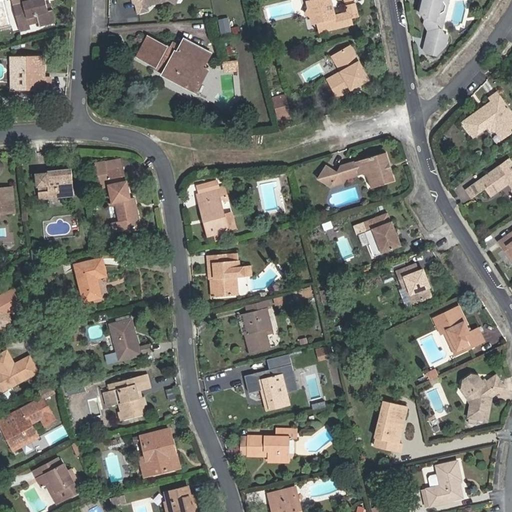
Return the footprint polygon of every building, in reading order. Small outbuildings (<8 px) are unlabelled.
[(47,10),(46,5),(44,0),(26,0),(27,1),(13,5),(18,26),(28,23),(37,21),(38,27),(55,23),(52,10),(47,10)] [(153,0),(135,0),(138,9),(147,7),(146,2),(153,0)] [(311,0),(312,1),(307,2),(309,9),(305,14),(310,16),(312,24),(317,22),(319,32),(351,24),(349,18),(359,16),(356,3),(347,5),(348,13),(335,16),(331,0),(345,0),(346,2),(352,0),(311,0)] [(447,0),(421,0),(417,16),(422,17),(424,24),(423,28),(428,34),(424,49),(427,53),(437,56),(445,48),(448,36),(445,32),(438,24),(440,17),(445,14),(447,1),(447,0)] [(445,32),(451,0),(447,0),(447,1),(445,14),(440,17),(438,24),(445,32)] [(221,34),(229,32),(227,23),(219,25),(221,34)] [(201,68),(209,53),(183,39),(178,48),(171,44),(168,49),(147,37),(137,56),(155,66),(157,63),(166,67),(162,74),(193,92),(205,70),(201,68)] [(343,76),(330,83),(338,97),(369,80),(350,46),(336,55),(344,70),(341,72),(343,76)] [(332,56),(341,72),(344,70),(336,55),(332,56)] [(39,66),(43,66),(44,57),(11,57),(11,78),(17,78),(17,88),(36,89),(36,97),(50,97),(50,78),(43,78),(40,78),(39,66)] [(327,79),(330,83),(343,76),(341,72),(327,79)] [(475,139),(492,126),(503,128),(510,137),(511,136),(511,104),(502,91),(494,97),(495,99),(490,103),(492,105),(485,110),(484,108),(464,122),(475,139)] [(286,98),(273,102),(276,115),(289,112),(286,98)] [(503,128),(492,126),(496,131),(500,132),(506,140),(510,137),(503,128)] [(355,169),(356,174),(359,173),(367,176),(370,188),(394,180),(391,171),(388,169),(386,164),(388,161),(386,152),(340,165),(334,173),(323,165),(315,178),(327,186),(334,176),(355,169)] [(508,179),(510,181),(511,183),(511,159),(469,190),(474,198),(489,188),(493,194),(507,184),(505,181),(508,179)] [(123,218),(125,231),(139,228),(133,198),(129,199),(126,182),(124,182),(122,175),(124,175),(123,166),(105,169),(108,184),(107,184),(110,204),(113,204),(116,220),(123,218)] [(38,198),(73,195),(71,169),(46,171),(46,174),(36,175),(38,198)] [(345,178),(356,174),(355,169),(334,176),(327,186),(339,183),(345,178)] [(208,225),(205,226),(207,236),(228,230),(224,216),(219,198),(226,196),(223,186),(219,187),(217,181),(198,186),(200,193),(202,203),(199,203),(202,216),(205,215),(208,225)] [(0,190),(0,212),(14,211),(11,186),(2,187),(2,190),(0,190)] [(372,228),(381,253),(401,245),(391,221),(390,221),(386,212),(361,222),(364,231),(372,228)] [(231,214),(224,216),(228,230),(235,228),(231,214)] [(118,232),(125,231),(123,218),(116,220),(118,232)] [(508,245),(511,251),(511,231),(499,241),(504,248),(508,245)] [(217,287),(218,296),(237,295),(236,277),(245,276),(244,265),(239,265),(239,260),(225,261),(224,253),(207,254),(207,263),(215,262),(216,272),(220,271),(220,279),(209,279),(210,288),(217,287)] [(96,277),(105,275),(102,258),(75,264),(83,300),(100,297),(96,277)] [(207,263),(209,279),(220,279),(220,271),(216,272),(215,262),(207,263)] [(423,279),(426,278),(422,269),(418,271),(415,264),(396,271),(402,286),(404,285),(407,284),(414,303),(429,297),(426,288),(423,279)] [(411,304),(414,303),(407,284),(404,285),(411,304)] [(295,302),(313,297),(311,286),(292,291),(295,302)] [(210,297),(218,296),(217,287),(210,288),(210,297)] [(0,310),(8,306),(10,311),(19,306),(11,291),(2,296),(4,299),(0,301),(0,325),(5,322),(0,312),(0,310)] [(246,312),(265,307),(270,306),(268,299),(244,305),(246,312)] [(459,305),(456,307),(460,315),(458,316),(461,322),(463,321),(468,331),(471,330),(459,305)] [(5,313),(10,311),(8,306),(0,310),(0,312),(5,322),(0,325),(0,329),(11,323),(5,313)] [(270,328),(265,307),(246,312),(251,332),(244,334),(249,353),(269,347),(264,329),(270,328)] [(447,331),(457,353),(484,340),(478,327),(471,330),(468,331),(463,321),(461,322),(458,316),(460,315),(456,307),(432,318),(440,334),(443,332),(447,331)] [(239,314),(244,334),(251,332),(246,312),(239,314)] [(116,352),(118,360),(138,356),(136,348),(133,336),(134,336),(131,323),(111,328),(116,352)] [(454,354),(457,353),(447,331),(443,332),(454,354)] [(150,344),(136,348),(138,356),(152,352),(150,344)] [(319,361),(332,358),(329,345),(316,349),(319,361)] [(14,365),(6,351),(0,353),(0,390),(21,379),(37,371),(31,361),(16,370),(14,365)] [(108,363),(118,360),(116,352),(106,355),(108,363)] [(29,357),(14,365),(16,370),(31,361),(29,357)] [(259,364),(260,370),(279,366),(278,359),(259,364)] [(48,376),(55,373),(51,365),(45,369),(48,376)] [(279,366),(260,370),(262,378),(259,378),(266,410),(289,405),(279,366)] [(436,368),(426,373),(431,381),(440,376),(436,368)] [(136,391),(139,390),(150,387),(146,373),(108,383),(110,390),(113,405),(119,403),(123,419),(145,414),(143,405),(140,396),(137,397),(136,391)] [(464,380),(463,387),(473,402),(469,418),(487,423),(493,398),(506,389),(497,378),(485,386),(477,375),(471,374),(464,380)] [(6,437),(13,450),(36,437),(30,424),(40,418),(44,426),(54,421),(44,399),(53,394),(50,388),(41,393),(43,398),(13,413),(15,417),(2,424),(9,435),(6,437)] [(106,407),(113,405),(110,390),(102,392),(106,407)] [(315,411),(327,406),(324,400),(313,405),(315,411)] [(383,400),(375,437),(384,439),(382,448),(401,452),(403,442),(398,441),(406,405),(383,400)] [(0,419),(0,426),(6,437),(9,435),(2,424),(15,417),(13,413),(0,419)] [(167,453),(174,452),(168,428),(140,435),(142,441),(145,455),(149,473),(170,468),(167,453)] [(268,457),(287,457),(288,437),(290,437),(290,428),(281,428),(280,436),(276,436),(248,436),(248,438),(241,438),(241,453),(248,453),(248,454),(268,455),(268,457)] [(384,439),(375,437),(373,446),(382,448),(384,439)] [(177,467),(174,452),(167,453),(170,468),(177,467)] [(143,475),(149,473),(145,455),(138,457),(143,475)] [(75,492),(64,472),(57,458),(33,471),(41,485),(45,482),(49,480),(60,501),(75,492)] [(462,498),(460,484),(459,481),(461,480),(457,461),(435,466),(437,475),(430,476),(428,479),(430,488),(426,489),(430,507),(444,504),(444,502),(452,500),(462,498)] [(70,470),(64,472),(75,492),(81,489),(70,470)] [(56,503),(60,501),(49,480),(45,482),(56,503)] [(193,511),(192,505),(190,505),(188,495),(189,494),(188,487),(164,492),(166,500),(164,500),(167,511),(193,511)] [(300,511),(295,489),(276,494),(279,506),(284,505),(285,511),(300,511)] [(272,511),(285,511),(284,505),(279,506),(276,494),(268,496),(272,511)]
